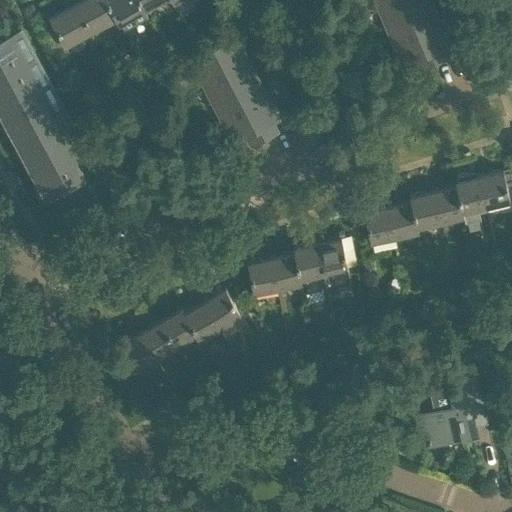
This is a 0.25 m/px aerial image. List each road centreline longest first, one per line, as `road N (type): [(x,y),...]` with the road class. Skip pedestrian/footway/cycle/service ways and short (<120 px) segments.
road 1 (residential): [(31,280),(511,72)]
road 2 (residential): [(133,457),(212,447),(299,450),(496,511)]
road 3 (residential): [(133,457),(31,280)]
